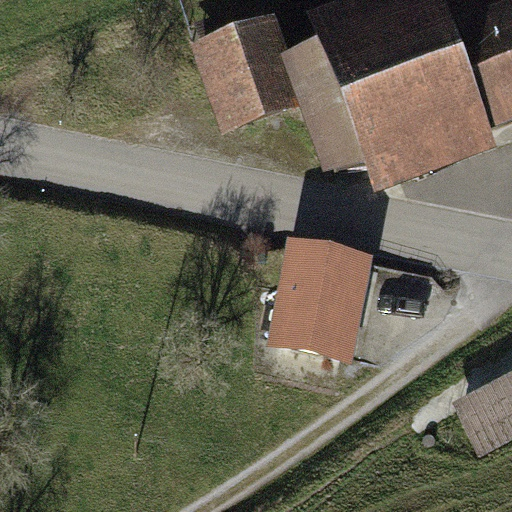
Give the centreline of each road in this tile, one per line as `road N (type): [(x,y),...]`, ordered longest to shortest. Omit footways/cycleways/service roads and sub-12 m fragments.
road 1 (unclassified): [(511,247),(0,148)]
road 2 (track): [(210,511),(511,300)]
road 3 (track): [(228,0),(47,71),(15,92),(0,148)]
